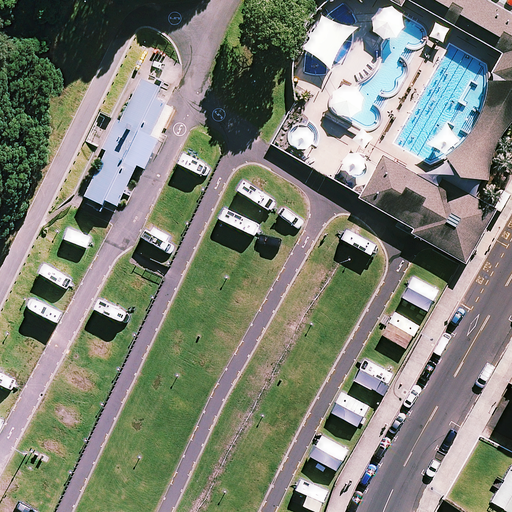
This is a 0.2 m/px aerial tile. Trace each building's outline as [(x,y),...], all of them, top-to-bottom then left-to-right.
[(116,0),(86,0),(109,13),(116,0)] [(391,0),(406,8),(410,1),(508,56),(497,75),(511,83),(511,14),(486,0),(391,0)] [(91,31),(66,17),(61,26),(86,41),(91,31)] [(79,53),(54,43),(46,63),(71,74),(79,53)] [(107,151),(85,197),(103,206),(106,200),(117,206),(137,165),(143,168),(172,109),(153,99),(158,88),(141,80),(120,123),(117,121),(103,149),(107,151)] [(511,85),(492,84),(492,86),(488,106),(480,125),(472,138),(462,149),(450,159),(463,181),(493,183),(494,171),(497,157),(502,145),(508,136),(511,129),(511,85)] [(364,197),(419,229),(417,234),(462,260),(493,207),(444,179),(440,187),(388,157),(364,197)] [(89,240),(68,229),(62,239),(83,250),(89,240)] [(155,277),(128,267),(121,288),(147,298),(155,277)] [(135,312),(118,303),(108,323),(125,331),(135,312)] [(80,429),(62,421),(56,434),(74,442),(80,429)] [(75,444),(57,435),(51,448),(69,456),(75,444)] [(32,481),(5,469),(0,481),(0,490),(24,500),(32,481)] [(62,479),(42,471),(30,501),(50,509),(62,479)] [(102,489),(90,492),(95,511),(102,511),(107,511),(102,489)]
